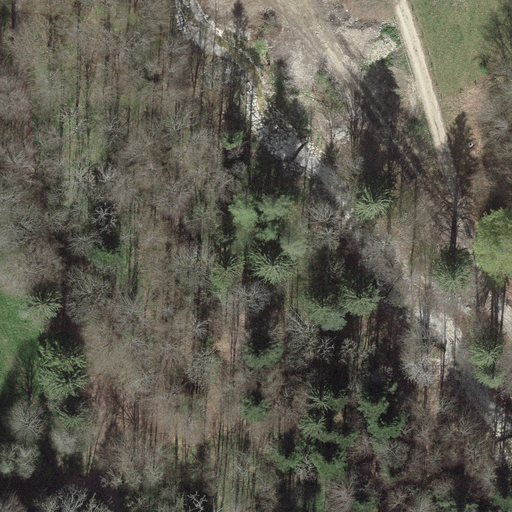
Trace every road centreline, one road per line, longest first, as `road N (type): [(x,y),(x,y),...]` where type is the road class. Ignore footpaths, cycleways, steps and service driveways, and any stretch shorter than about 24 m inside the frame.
road 1 (track): [(16,0),(27,160),(67,336),(120,511)]
road 2 (track): [(511,317),(450,178),(392,0)]
